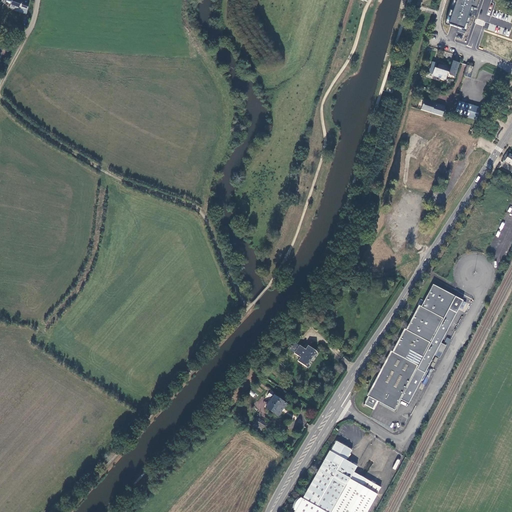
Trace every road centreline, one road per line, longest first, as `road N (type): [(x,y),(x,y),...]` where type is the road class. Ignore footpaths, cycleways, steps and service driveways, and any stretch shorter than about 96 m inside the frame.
road 1 (secondary): [(336,403),(511,128)]
road 2 (unclassified): [(336,403),(393,437),(406,433),(474,308),(473,273)]
road 3 (track): [(104,172),(15,116),(0,96)]
road 4 (secondary): [(270,511),(336,403)]
